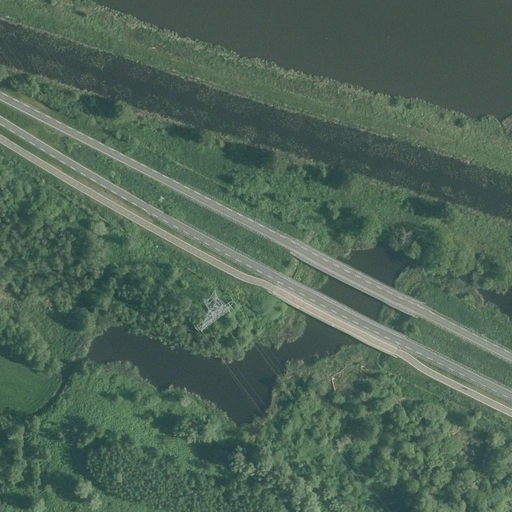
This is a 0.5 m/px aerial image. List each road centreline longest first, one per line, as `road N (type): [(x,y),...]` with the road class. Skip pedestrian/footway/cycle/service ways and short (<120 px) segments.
road 1 (primary): [(0,119),(278,278),(511,396)]
road 2 (primary): [(511,357),(0,95)]
